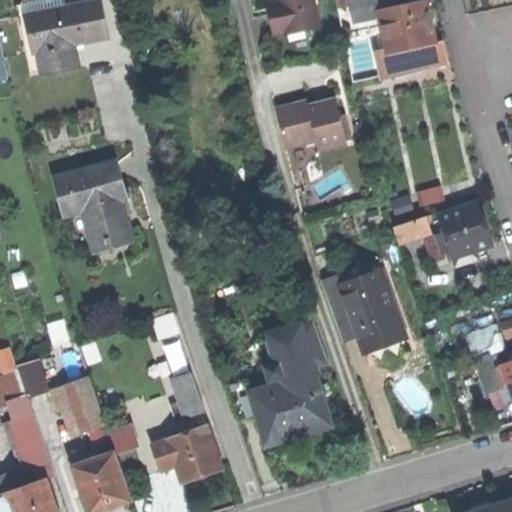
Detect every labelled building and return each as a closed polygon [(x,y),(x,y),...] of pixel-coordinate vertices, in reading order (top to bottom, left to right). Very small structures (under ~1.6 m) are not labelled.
[(48,0),(46,1),(48,10),(64,7),(63,0),(48,0)] [(271,13),(276,35),(310,28),(320,26),(314,0),(278,0),(280,7),(280,11),(271,13)] [(335,0),(338,10),(349,7),(347,0),(335,0)] [(381,10),(393,8),(391,0),(347,0),(349,7),(352,22),(382,16),(381,10)] [(79,66),(75,45),(81,44),(108,39),(101,1),(64,7),(48,10),(26,14),(33,53),(37,52),(41,73),(79,66)] [(427,1),(393,8),(381,10),(382,16),(389,52),(394,73),(446,62),(442,40),(435,42),(431,21),(427,1)] [(310,28),(276,35),(281,58),(315,50),(310,28)] [(383,75),(394,73),(389,52),(378,54),(383,75)] [(308,107),(316,141),(318,149),(346,143),(336,100),(308,107)] [(311,142),(316,141),(308,107),(307,102),(277,109),(286,148),(311,142)] [(94,252),(132,242),(123,208),(121,200),(126,199),(116,161),(54,179),(65,216),(82,211),(94,252)] [(441,187),(416,194),(419,207),(445,201),(441,187)] [(410,196),(391,202),(395,217),(414,212),(410,196)] [(445,234),(450,252),(455,265),(479,258),(478,253),(477,250),(492,245),(479,202),(439,214),(445,234)] [(426,217),(395,227),(400,242),(431,233),(426,217)] [(445,253),(450,252),(445,234),(436,236),(442,254),(445,253)] [(447,259),(445,253),(442,254),(436,236),(424,240),(431,263),(447,259)] [(383,270),(344,283),(341,284),(358,337),(362,349),(405,335),(395,303),(391,305),(388,297),(386,291),(389,290),(383,270)] [(343,342),(358,337),(341,284),(344,283),(341,275),(323,281),(343,342)] [(173,314),(154,320),(160,339),(179,333),(173,314)] [(280,362),(286,383),(315,374),(313,368),(329,363),(316,320),(271,334),(280,362)] [(511,320),(503,323),(507,337),(511,335),(511,320)] [(496,325),(467,335),(476,360),(489,356),(486,347),(501,342),(496,325)] [(0,367),(2,372),(17,367),(11,348),(0,351),(0,367)] [(487,393),(510,386),(508,379),(501,381),(496,367),(492,355),(489,356),(476,360),(487,393)] [(18,371),(27,397),(48,390),(38,360),(17,367),(18,371)] [(511,361),(496,367),(501,381),(508,379),(510,386),(511,391),(511,361)] [(263,367),(270,388),(286,383),(280,362),(263,367)] [(18,371),(0,376),(0,406),(8,404),(27,397),(18,371)] [(186,417),(204,411),(192,373),(173,379),(181,401),(177,402),(182,416),(185,415),(186,417)] [(270,388),(251,393),(258,416),(267,444),(302,434),(330,425),(315,374),(286,383),(270,388)] [(236,423),(258,416),(251,393),(246,376),(224,383),(236,423)] [(87,377),(67,384),(74,404),(83,432),(103,426),(87,377)] [(63,408),(74,404),(67,384),(48,390),(55,411),(63,408)] [(40,481),(46,479),(54,476),(27,397),(8,404),(14,420),(4,423),(20,471),(35,466),(40,481)] [(73,436),(83,432),(74,404),(63,408),(73,436)] [(207,426),(152,445),(161,471),(177,466),(182,482),(200,475),(221,469),(207,426)] [(129,428),(111,434),(118,453),(136,447),(129,428)] [(86,452),(70,457),(80,485),(79,485),(83,498),(84,498),(88,511),(95,511),(107,508),(130,501),(114,454),(90,462),(86,452)] [(20,471),(14,473),(19,488),(40,481),(35,466),(20,471)] [(0,477),(0,488),(2,494),(19,488),(14,473),(0,477)] [(57,511),(46,479),(40,481),(19,488),(2,494),(0,494),(0,501),(3,511),(57,511)] [(479,511),(511,511),(511,502),(481,511),(479,511)]
